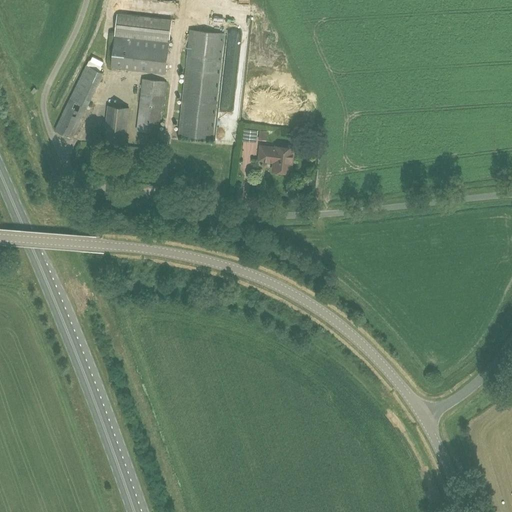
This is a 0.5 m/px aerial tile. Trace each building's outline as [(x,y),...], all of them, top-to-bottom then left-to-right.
[(169,41),(171,20),(117,14),(115,34),(169,41)] [(232,16),(232,34),(243,34),(242,26),(251,26),(251,15),(232,16)] [(212,139),(224,33),(190,30),(178,135),(212,139)] [(165,74),(168,41),(115,35),(111,68),(165,74)] [(71,138),(103,73),(87,65),(55,130),(71,138)] [(158,132),(164,81),(143,78),(137,130),(158,132)] [(125,144),(129,108),(107,105),(103,142),(125,144)] [(259,130),(258,139),(266,139),(267,131),(259,130)] [(276,148),(261,146),(259,159),(274,161),(273,170),(290,172),(293,148),(276,146),(276,148)]
